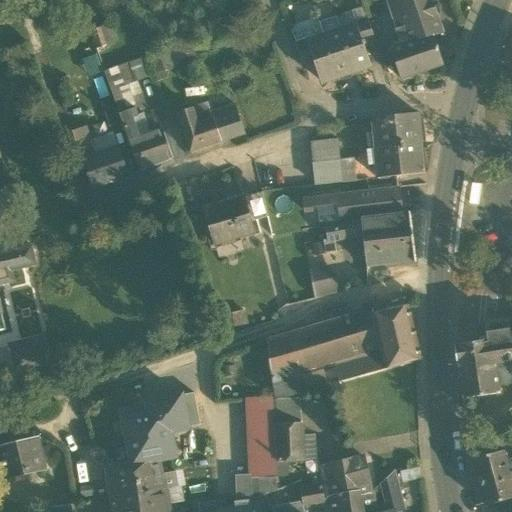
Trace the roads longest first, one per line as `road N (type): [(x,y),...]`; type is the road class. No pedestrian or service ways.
road 1 (residential): [(0,421),(439,275)]
road 2 (tertiary): [(458,511),(446,472),(439,275)]
road 3 (residential): [(119,202),(304,138),(308,111)]
road 4 (residential): [(308,111),(464,98)]
road 5 (tertiary): [(439,275),(455,146)]
